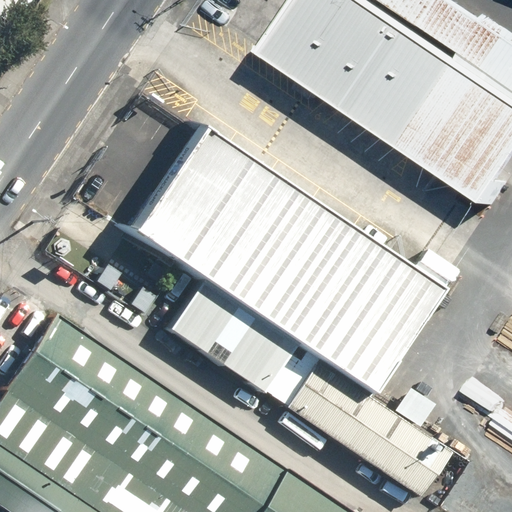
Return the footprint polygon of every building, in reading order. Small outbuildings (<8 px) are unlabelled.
[(16,0),(0,0),(0,22),(1,23),(16,0)] [(307,0),(269,56),(490,205),(511,172),(511,96),(369,0),(307,0)] [(369,0),(511,96),(511,34),(461,0),(369,0)] [(434,289),(197,129),(127,232),(364,392),(434,289)] [(343,511),(50,314),(0,387),(0,504),(11,511),(343,511)] [(444,451),(311,361),(280,408),(413,498),(444,451)]
